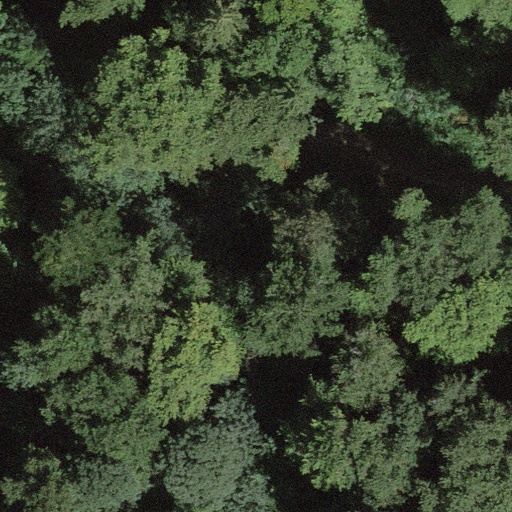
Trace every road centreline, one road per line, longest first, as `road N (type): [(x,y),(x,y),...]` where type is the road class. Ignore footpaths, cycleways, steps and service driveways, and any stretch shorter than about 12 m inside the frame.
road 1 (track): [(511,204),(461,193),(0,18)]
road 2 (track): [(0,455),(115,511)]
